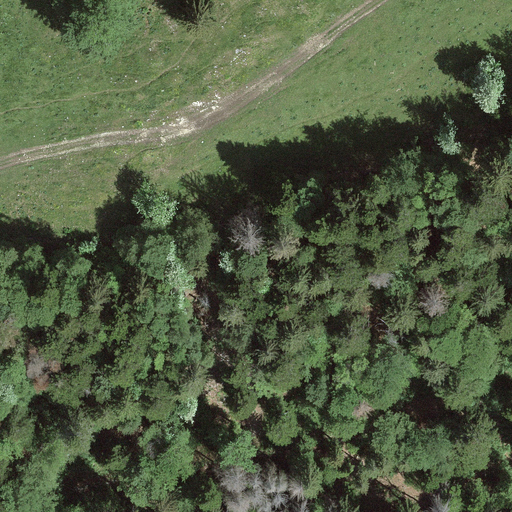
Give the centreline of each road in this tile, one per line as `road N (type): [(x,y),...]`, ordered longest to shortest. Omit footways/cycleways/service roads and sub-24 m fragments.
road 1 (track): [(0,502),(511,374)]
road 2 (track): [(0,161),(83,140),(159,135),(236,105),(373,0)]
